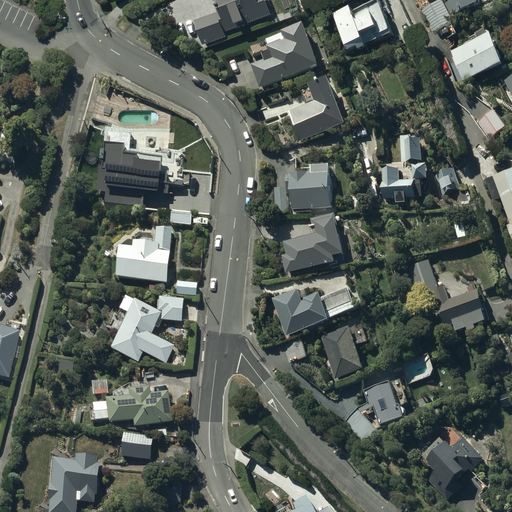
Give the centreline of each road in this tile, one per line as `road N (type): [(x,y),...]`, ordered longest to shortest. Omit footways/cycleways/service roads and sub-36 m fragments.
road 1 (residential): [(77,0),(89,31),(110,49),(199,96),(230,128),(240,164),(220,333)]
road 2 (residential): [(408,0),(511,280)]
road 3 (residential): [(220,333),(291,420),(386,511)]
road 4 (residential): [(220,333),(210,455),(233,511)]
